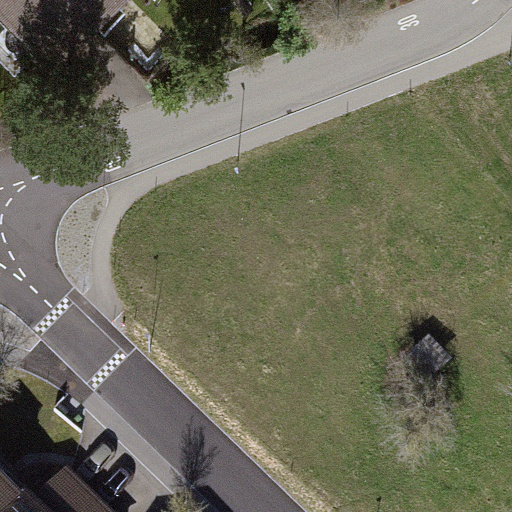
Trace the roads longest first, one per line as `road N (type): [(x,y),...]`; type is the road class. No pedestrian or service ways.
road 1 (residential): [(0,192),(440,28),(475,0)]
road 2 (residential): [(262,511),(0,262)]
